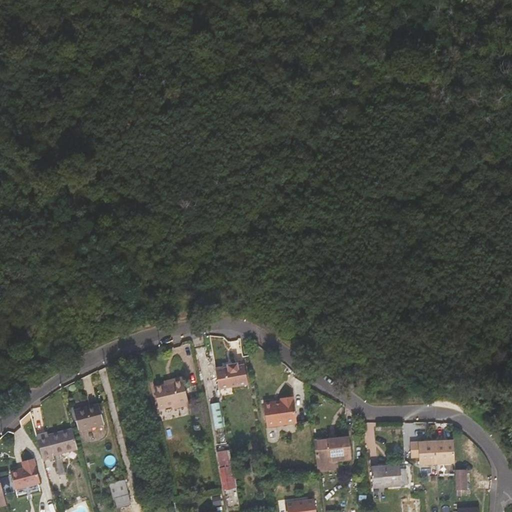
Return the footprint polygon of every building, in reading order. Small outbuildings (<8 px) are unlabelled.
[(90,263),(99,258),(95,251),(86,257),(90,263)] [(107,276),(110,274),(99,258),(90,263),(114,301),(119,298),(111,284),(107,276)] [(128,293),(120,279),(111,284),(119,298),(128,293)] [(215,370),(219,389),(237,386),(234,365),(228,366),(229,369),(223,370),(223,368),(215,370)] [(236,367),(236,365),(234,365),(237,386),(247,384),(244,366),(236,367)] [(182,377),(155,383),(160,408),(188,402),(182,377)] [(264,405),(266,426),(294,422),(291,398),(279,400),(280,403),(264,405)] [(223,427),(219,403),(210,404),(214,428),(223,427)] [(104,423),(100,404),(74,411),(79,430),(104,423)] [(48,436),(47,433),(42,434),(48,460),(54,459),(53,455),(78,449),(73,429),(48,436)] [(48,460),(42,434),(39,435),(45,461),(48,460)] [(314,442),(316,464),(316,470),(323,469),(322,462),(349,459),(347,438),(314,442)] [(430,442),(411,443),(412,458),(420,458),(421,465),(454,463),(453,440),(444,441),(444,439),(429,440),(430,442)] [(218,453),(224,488),(236,486),(234,477),(230,477),(226,452),(218,453)] [(26,465),(27,470),(13,474),(18,491),(41,484),(36,463),(26,465)] [(400,469),(399,464),(378,466),(381,487),(407,485),(406,468),(400,469)] [(371,467),(372,487),(381,487),(378,466),(371,467)] [(455,470),(456,490),(460,490),(466,490),(465,469),(455,470)] [(114,508),(130,504),(124,480),(108,484),(114,508)] [(316,511),(315,500),(304,501),(305,511),(316,511)] [(285,504),(286,511),(305,511),(304,501),(285,504)]
